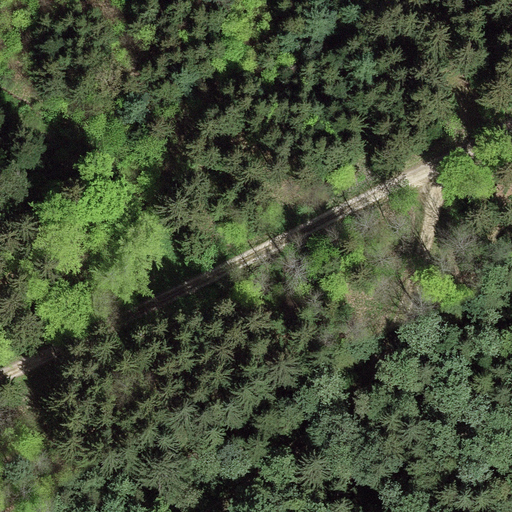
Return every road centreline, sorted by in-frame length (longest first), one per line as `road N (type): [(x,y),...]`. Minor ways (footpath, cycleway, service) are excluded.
road 1 (track): [(0,376),(439,167)]
road 2 (track): [(201,511),(340,409),(413,286),(439,167)]
